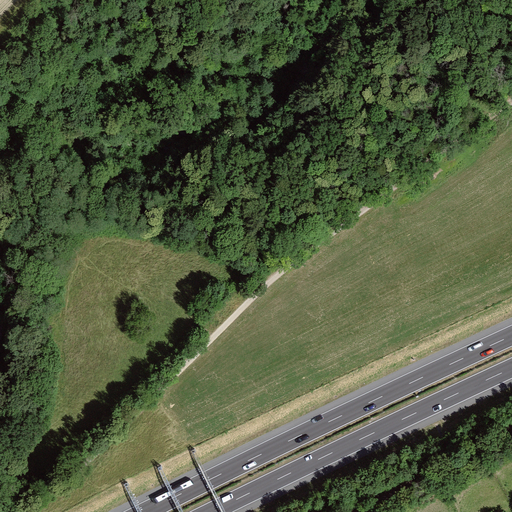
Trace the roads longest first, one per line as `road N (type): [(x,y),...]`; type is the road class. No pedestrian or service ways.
road 1 (track): [(22,511),(279,271),(511,90)]
road 2 (motorway): [(511,335),(145,511)]
road 3 (motorway): [(211,511),(511,368)]
